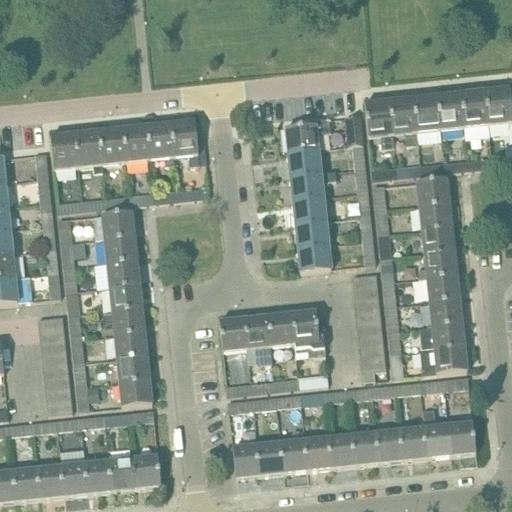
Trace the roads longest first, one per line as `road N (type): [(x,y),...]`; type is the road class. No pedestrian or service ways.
road 1 (residential): [(196,511),(180,328),(197,300),(233,296),(216,93)]
road 2 (residential): [(216,93),(0,116)]
road 3 (residential): [(511,473),(492,298),(499,273),(511,268)]
road 4 (residential): [(356,78),(216,93)]
road 5 (tertiary): [(372,511),(511,497)]
